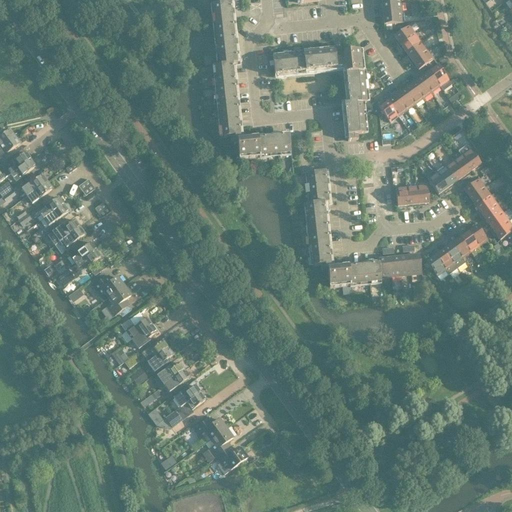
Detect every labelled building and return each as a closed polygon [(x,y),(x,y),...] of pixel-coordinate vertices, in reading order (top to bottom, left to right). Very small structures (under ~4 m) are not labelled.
[(213,6),(219,67),(232,65),(232,66),(237,65),(229,0),(219,0),(220,4),(213,5),(213,6)] [(383,15),(402,13),(401,3),(381,5),(383,15)] [(402,13),(383,15),(384,26),(403,24),(402,13)] [(396,44),(398,48),(415,35),(409,27),(394,38),(398,43),(396,44)] [(406,55),(421,44),(415,35),(398,48),(401,51),(402,50),(406,55)] [(410,64),(427,52),(421,44),(406,55),(410,60),(408,61),(410,64)] [(364,73),(362,52),(343,54),(348,105),(344,105),(348,142),(358,141),(357,136),(365,135),(361,105),(366,104),(363,74),(364,73)] [(427,52),(410,64),(413,67),(414,66),(418,72),(433,61),(427,52)] [(334,53),(272,59),(274,77),(342,70),(341,60),(335,61),(334,53)] [(240,142),(232,66),(232,65),(219,67),(214,67),(222,139),(230,138),(231,144),(237,143),(239,161),(260,159),(260,158),(290,154),(288,137),(240,142)] [(428,71),(440,88),(448,82),(440,69),(438,67),(432,71),(431,69),(428,71)] [(426,75),(421,79),(431,94),(440,88),(428,71),(424,74),(426,75)] [(431,94),(421,79),(416,83),(415,81),(411,83),(423,100),(431,94)] [(409,87),(404,91),(415,106),(423,100),(411,83),(408,86),(409,87)] [(415,106),(404,91),(399,94),(398,93),(395,95),(407,112),(415,106)] [(393,99),(388,103),(398,118),(407,112),(395,95),(391,98),(393,99)] [(390,124),(398,118),(388,103),(383,106),(381,105),(378,107),(390,124)] [(0,137),(0,148),(15,138),(9,131),(0,137)] [(15,138),(0,148),(0,159),(20,145),(15,138)] [(458,153),(461,157),(472,172),(476,168),(478,170),(481,167),(466,146),(458,153)] [(10,176),(31,161),(26,154),(8,167),(10,170),(3,176),(5,179),(10,176)] [(472,172),(461,157),(452,163),(464,180),(468,177),(467,175),(472,172)] [(15,183),(34,170),(36,168),(31,161),(10,176),(15,183)] [(79,168),(75,163),(66,170),(69,175),(79,168)] [(452,163),(444,169),(455,184),(460,180),(461,182),(464,180),(452,163)] [(381,283),(381,280),(380,280),(379,265),(378,265),(331,270),(324,204),(328,204),(325,172),(314,174),(313,168),(302,169),(303,175),(307,175),(311,205),(306,206),(313,268),(321,267),(321,272),(327,272),(329,290),(350,287),(350,286),(381,283)] [(444,169),(436,175),(448,191),(451,189),(450,187),(455,184),(444,169)] [(445,194),(448,191),(436,175),(427,181),(438,196),(443,192),(445,194)] [(22,191),(27,198),(47,184),(42,176),(22,191)] [(465,198),(468,201),(485,189),(478,180),(463,191),(467,196),(465,198)] [(88,181),(78,188),(82,192),(92,185),(88,181)] [(0,194),(3,198),(13,191),(7,183),(0,189),(0,194)] [(47,184),(27,198),(32,205),(52,191),(47,184)] [(92,185),(82,192),(85,197),(95,190),(92,185)] [(426,186),(416,187),(418,208),(422,207),(422,205),(428,205),(426,186)] [(406,188),(408,207),(414,206),(414,208),(418,208),(416,187),(406,188)] [(408,207),(406,188),(395,190),(397,210),(402,210),(402,207),(408,207)] [(476,208),(491,197),(485,189),(468,201),(470,204),(472,203),(476,208)] [(6,204),(17,196),(13,191),(3,199),(6,204)] [(480,218),(497,206),(491,197),(476,208),(479,213),(477,214),(480,218)] [(40,217),(43,221),(63,206),(58,199),(44,209),(47,212),(40,217)] [(94,210),(98,215),(108,208),(104,203),(94,210)] [(63,206),(43,221),(48,228),(68,213),(63,206)] [(487,225),(502,214),(497,206),(480,218),(482,221),(484,220),(487,225)] [(102,220),(111,213),(108,208),(98,215),(102,220)] [(25,216),(22,212),(15,217),(18,221),(25,216)] [(492,234),(508,222),(502,214),(487,225),(491,230),(489,231),(492,234)] [(22,228),(32,221),(28,215),(18,222),(22,228)] [(60,243),(79,229),(80,229),(74,221),(66,227),(64,225),(52,233),(60,243)] [(511,227),(508,222),(492,234),(494,238),(496,236),(500,242),(511,232),(511,227)] [(470,229),(466,231),(479,248),(487,242),(477,227),(471,231),(470,229)] [(80,229),(79,229),(60,243),(66,252),(73,247),(72,245),(85,236),(80,229)] [(481,252),(479,248),(466,231),(463,234),(464,235),(459,239),(470,254),(473,258),(481,252)] [(453,241),(450,243),(462,260),(470,254),(459,239),(455,242),(453,241)] [(448,247),(443,251),(457,270),(465,264),(462,260),(450,243),(447,245),(448,247)] [(75,266),(95,251),(96,251),(91,244),(79,252),(77,249),(68,256),(75,266)] [(96,251),(95,251),(75,266),(78,269),(85,265),(87,268),(101,258),(96,251)] [(457,270),(443,251),(438,254),(437,253),(433,255),(445,272),(448,276),(457,270)] [(437,278),(445,272),(433,255),(430,257),(431,259),(426,263),(426,264),(429,268),(437,278)] [(419,256),(409,257),(411,277),(421,276),(419,256)] [(409,257),(399,258),(401,278),(411,277),(409,257)] [(401,278),(399,258),(388,259),(391,279),(401,278)] [(59,259),(58,260),(51,265),(56,272),(64,266),(59,259)] [(391,279),(388,259),(378,261),(378,265),(379,265),(380,280),(381,280),(391,279)] [(64,287),(68,284),(74,279),(68,271),(58,279),(64,287)] [(124,288),(117,278),(112,282),(108,277),(92,288),(103,303),(108,300),(124,288)] [(124,288),(108,300),(112,305),(107,308),(114,318),(125,310),(130,307),(126,301),(131,297),(124,288)] [(131,341),(151,327),(152,326),(146,319),(133,329),(132,327),(125,332),(131,341)] [(148,340),(155,335),(157,334),(152,326),(151,327),(131,341),(138,351),(150,342),(148,340)] [(148,350),(141,355),(143,357),(145,360),(148,364),(168,349),(163,342),(149,351),(148,350)] [(168,349),(148,364),(156,375),(169,365),(166,361),(173,356),(168,349)] [(124,364),(119,357),(124,354),(120,350),(112,356),(120,367),(124,364)] [(129,370),(139,363),(134,356),(124,364),(129,370)] [(157,378),(153,380),(160,389),(164,386),(164,387),(184,372),(179,364),(171,371),(169,368),(157,377),(157,378)] [(148,380),(145,375),(140,369),(130,377),(137,387),(148,380)] [(184,372),(164,387),(169,394),(189,379),(184,372)] [(184,392),(173,400),(178,405),(180,409),(200,394),(195,387),(186,394),(184,392)] [(157,392),(148,399),(151,404),(160,397),(157,392)] [(172,415),(165,420),(172,429),(187,418),(185,416),(205,401),(200,394),(180,409),(172,415)] [(155,411),(149,415),(152,419),(158,415),(155,411)] [(210,419),(206,422),(194,430),(201,440),(206,436),(210,442),(226,430),(219,421),(214,424),(210,419)] [(226,430),(210,442),(214,447),(209,450),(215,460),(227,452),(232,448),(228,443),(233,440),(226,430)] [(232,448),(227,452),(215,460),(222,469),(227,466),(231,471),(247,460),(240,450),(235,454),(232,448)] [(166,470),(175,463),(171,458),(163,465),(166,470)] [(196,483),(192,478),(186,482),(190,487),(196,483)]
